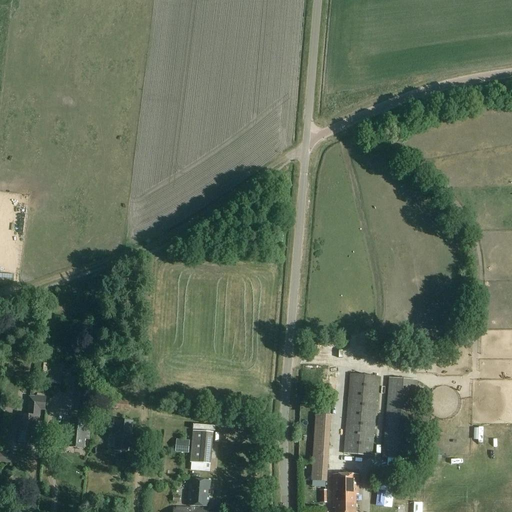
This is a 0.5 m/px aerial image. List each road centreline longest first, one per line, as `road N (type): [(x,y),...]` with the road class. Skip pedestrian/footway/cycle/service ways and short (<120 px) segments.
road 1 (unclassified): [(286,511),(285,395),(306,140)]
road 2 (track): [(0,297),(150,245),(306,140)]
road 3 (unclassified): [(306,140),(429,89),(511,73)]
road 4 (unclassified): [(306,140),(318,0)]
